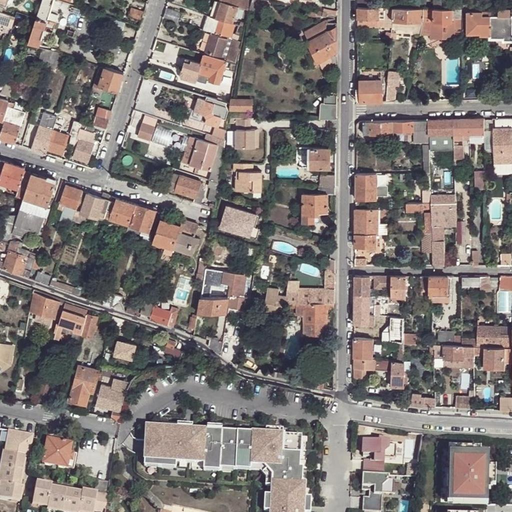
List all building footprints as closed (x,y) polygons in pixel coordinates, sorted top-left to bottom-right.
[(42,0),(37,19),(47,22),(49,14),(48,14),(49,9),(51,9),(53,0),(42,0)] [(220,1),(218,0),(215,0),(210,15),(216,17),(221,1),(220,1)] [(220,0),(220,1),(221,1),(238,6),(244,8),(247,9),(249,0),(220,0)] [(251,0),(249,9),(262,12),(264,3),(264,0),(251,0)] [(432,0),(433,9),(449,9),(452,9),(458,9),(460,10),(461,2),(449,2),(449,0),(432,0)] [(238,6),(221,1),(216,17),(232,22),(238,6)] [(143,10),(131,6),(128,15),(129,16),(133,17),(140,19),(143,10)] [(357,27),(392,27),(392,20),(392,8),(372,8),(357,7),(357,27)] [(165,11),(163,17),(177,21),(180,12),(166,8),(165,11)] [(392,8),(392,20),(422,20),(422,16),(423,9),(392,8)] [(433,9),(423,9),(422,16),(433,16),(433,20),(431,20),(430,37),(454,38),(454,27),(462,27),(462,10),(460,10),(458,9),(452,9),(449,9),(433,9)] [(499,15),(490,16),(491,35),(491,38),(504,37),(504,40),(511,39),(511,15),(510,15),(510,9),(499,9),(499,15)] [(2,11),(0,10),(0,23),(13,27),(16,16),(2,11)] [(490,16),(491,11),(467,12),(468,35),(491,35),(490,16)] [(207,15),(203,29),(206,30),(211,32),(211,31),(227,36),(230,26),(231,23),(216,18),(207,15)] [(47,22),(37,19),(29,43),(39,47),(42,39),(50,41),(55,25),(47,22)] [(338,26),(338,22),(326,23),(327,31),(338,26)] [(242,27),(231,23),(230,26),(235,28),(235,31),(240,32),(242,27)] [(337,50),(338,26),(327,31),(309,41),(318,61),(337,50)] [(210,34),(205,52),(221,57),(227,39),(210,34)] [(132,49),(134,42),(126,40),(123,47),(132,49)] [(116,58),(120,46),(104,41),(100,53),(116,58)] [(235,61),(239,48),(238,47),(232,45),(231,45),(226,58),(235,61)] [(53,52),(53,51),(42,48),(38,59),(49,63),(53,52)] [(337,59),(337,50),(318,61),(321,67),(323,68),(337,59)] [(58,58),(59,53),(53,51),(53,52),(49,63),(48,66),(55,68),(58,58)] [(225,59),(204,53),(201,63),(199,72),(198,74),(198,76),(207,79),(219,83),(225,60),(225,59)] [(199,72),(201,63),(185,59),(182,69),(198,74),(199,72)] [(99,87),(106,68),(101,66),(100,66),(94,85),(99,87)] [(118,92),(124,73),(106,68),(99,87),(100,87),(108,89),(118,92)] [(388,72),(387,84),(396,85),(398,85),(399,73),(388,72)] [(360,101),(382,101),(381,80),(360,80),(359,92),(356,92),(356,98),(357,100),(360,101)] [(0,94),(9,97),(12,86),(4,83),(0,94)] [(480,83),(463,83),(463,93),(463,99),(480,98),(480,83)] [(386,101),(394,100),(396,85),(387,84),(386,101)] [(336,118),(336,95),(324,94),(323,103),(321,103),(320,103),(319,118),(336,118)] [(10,101),(0,97),(0,120),(4,122),(4,121),(10,102),(10,101)] [(227,102),(207,97),(206,100),(202,113),(206,115),(207,118),(206,122),(219,126),(222,117),(225,118),(228,110),(226,106),(227,102)] [(202,113),(206,100),(199,98),(195,111),(202,113)] [(231,99),(230,103),(229,109),(251,109),(251,99),(231,99)] [(15,103),(10,102),(4,121),(5,122),(8,123),(14,107),(15,103)] [(0,134),(0,138),(15,143),(27,111),(14,107),(8,123),(5,122),(0,134)] [(56,123),(58,116),(46,112),(41,126),(54,130),(56,123)] [(106,128),(109,120),(96,116),(93,125),(106,128)] [(250,128),(250,117),(237,117),(236,146),(255,146),(255,128),(250,128)] [(431,145),(454,145),(454,143),(454,133),(453,118),(428,119),(428,141),(429,141),(431,141),(431,145)] [(454,133),(469,133),(469,118),(453,118),(454,133)] [(469,133),(483,133),(482,118),(469,118),(469,133)] [(413,119),(392,120),(392,130),(413,130),(414,130),(413,119)] [(413,142),(428,141),(428,119),(413,119),(414,130),(413,130),(413,142)] [(392,120),(365,120),(365,123),(365,133),(392,132),(392,130),(392,120)] [(80,128),(82,123),(75,121),(72,131),(74,131),(71,140),(75,142),(76,141),(80,128)] [(155,126),(142,122),(138,135),(151,140),(155,126)] [(62,125),(56,123),(54,130),(48,149),(64,155),(70,136),(60,132),(62,125)] [(48,149),(54,130),(41,126),(32,148),(46,153),(48,149)] [(494,163),(511,162),(511,127),(493,128),(494,163)] [(85,129),(80,128),(76,141),(78,142),(73,157),(89,162),(95,145),(84,141),(87,130),(85,129)] [(216,130),(214,136),(225,139),(226,131),(218,130),(216,130)] [(466,143),(469,143),(469,142),(469,133),(454,133),(454,143),(466,143)] [(469,142),(483,141),(483,133),(469,133),(469,142)] [(214,136),(208,134),(206,141),(217,144),(224,146),(225,139),(214,136)] [(217,144),(206,141),(191,136),(190,138),(194,139),(192,147),(196,149),(192,164),(210,170),(212,165),(211,165),(217,144)] [(183,161),(192,164),(196,149),(192,147),(194,139),(190,138),(183,161)] [(454,151),(454,161),(463,161),(463,157),(467,157),(466,143),(454,143),(454,145),(454,151)] [(220,174),(224,146),(217,144),(211,165),(212,165),(210,170),(209,175),(212,176),(212,172),(220,174)] [(299,167),(308,167),(308,147),(307,146),(301,147),(299,147),(299,167)] [(308,147),(308,167),(328,167),(328,147),(308,147)] [(25,168),(5,161),(0,177),(0,181),(5,183),(18,187),(19,187),(22,179),(25,168)] [(248,170),(249,162),(234,162),(234,170),(237,170),(236,190),(253,190),(253,188),(261,188),(261,170),(252,170),(248,170)] [(22,179),(29,181),(31,173),(32,170),(25,168),(22,179)] [(474,188),(484,187),(483,170),(474,170),(474,188)] [(212,176),(211,180),(218,183),(220,174),(212,172),(212,176)] [(24,197),(23,198),(48,206),(56,181),(31,173),(29,181),(24,197)] [(170,188),(176,190),(181,175),(174,173),(170,188)] [(355,174),(355,198),(375,198),(375,173),(355,174)] [(181,175),(176,190),(195,196),(197,191),(200,182),(181,175)] [(321,186),(335,187),(335,175),(322,175),(321,186)] [(16,195),(24,197),(29,181),(22,179),(19,187),(18,187),(16,195)] [(211,180),(209,180),(207,186),(211,187),(217,189),(218,183),(211,180)] [(59,203),(75,209),(81,192),(82,190),(65,184),(59,203)] [(335,195),(335,187),(321,186),(320,185),(320,194),(328,194),(328,195),(335,195)] [(217,194),(217,189),(211,187),(209,200),(216,201),(217,194)] [(193,202),(201,204),(204,193),(197,191),(195,196),(193,202)] [(75,209),(75,210),(81,212),(85,201),(83,200),(85,193),(81,192),(75,209)] [(85,201),(81,212),(88,214),(97,218),(104,198),(85,192),(85,193),(83,200),(85,201)] [(328,194),(320,194),(303,194),(303,222),(315,222),(315,215),(315,212),(319,212),(328,212),(328,195),(328,194)] [(105,216),(129,224),(134,211),(136,204),(112,196),(110,200),(105,216)] [(23,198),(23,200),(17,216),(14,224),(23,227),(31,229),(39,232),(48,206),(23,198)] [(97,218),(104,220),(105,216),(110,200),(104,198),(97,218)] [(448,219),(456,219),(455,201),(448,201),(430,202),(430,208),(430,212),(430,217),(440,217),(440,214),(448,214),(448,219)] [(422,202),(405,203),(405,210),(422,210),(422,208),(422,202)] [(81,212),(75,210),(75,209),(59,203),(57,208),(63,211),(59,220),(70,224),(72,220),(80,221),(86,220),(88,214),(81,212)] [(136,204),(134,211),(136,212),(131,225),(138,227),(149,231),(156,210),(136,204)] [(253,226),(257,213),(227,205),(221,227),(250,235),(253,226)] [(355,208),(355,217),(377,217),(377,208),(355,208)] [(421,228),(421,233),(431,233),(431,232),(430,217),(430,212),(424,212),(424,221),(426,228),(421,228)] [(12,232),(14,224),(17,216),(9,213),(6,214),(3,217),(0,227),(0,237),(7,240),(10,239),(12,232)] [(431,240),(444,240),(443,226),(456,225),(456,219),(448,219),(448,214),(440,214),(440,217),(430,217),(431,232),(431,233),(431,240)] [(355,217),(354,233),(375,233),(377,233),(377,223),(377,217),(355,217)] [(160,221),(177,226),(177,225),(160,219),(152,241),(168,247),(169,244),(154,239),(160,221)] [(198,224),(183,219),(180,226),(176,240),(191,244),(194,236),(198,224)] [(170,244),(177,226),(160,221),(154,239),(169,244),(170,244)] [(377,223),(377,233),(385,233),(385,223),(377,223)] [(21,235),(23,227),(14,224),(12,232),(21,235)] [(129,224),(126,232),(135,235),(138,227),(131,225),(129,224)] [(176,240),(180,226),(177,226),(170,244),(169,247),(168,247),(167,249),(172,251),(173,248),(176,240)] [(256,227),(253,226),(250,235),(257,237),(260,228),(256,227)] [(22,235),(31,229),(23,227),(21,235),(22,235)] [(354,233),(354,245),(367,245),(374,245),(375,233),(354,233)] [(431,233),(421,233),(421,251),(431,251),(431,240),(431,233)] [(191,244),(176,240),(173,248),(193,254),(194,248),(197,248),(200,238),(194,236),(191,244)] [(431,251),(432,265),(445,265),(445,240),(444,240),(431,240),(431,251)] [(457,265),(461,265),(460,258),(470,258),(470,243),(456,244),(457,265)] [(3,269),(21,275),(23,269),(27,257),(16,253),(18,247),(10,244),(8,251),(9,251),(5,263),(3,269)] [(25,277),(28,277),(32,269),(35,259),(37,253),(21,248),(18,247),(16,253),(27,257),(23,269),(27,271),(25,277)] [(35,259),(32,269),(36,271),(40,261),(35,259)] [(329,270),(326,269),(325,272),(324,290),(287,289),(285,295),(284,303),(295,303),(325,303),(334,303),(334,295),(334,272),(329,270)] [(34,280),(47,284),(50,276),(38,271),(36,276),(34,280)] [(228,295),(230,295),(234,272),(223,271),(222,283),(230,284),(228,295)] [(234,272),(230,295),(244,297),(247,274),(234,272)] [(354,274),(354,294),(369,294),(369,286),(369,275),(354,274)] [(391,275),(375,275),(375,287),(374,287),(377,287),(391,287),(391,275)] [(391,287),(391,295),(404,296),(405,296),(405,275),(391,275),(391,287)] [(429,275),(429,276),(429,289),(429,296),(432,296),(432,293),(446,294),(447,294),(448,290),(450,290),(450,280),(447,279),(447,275),(429,275)] [(481,275),(462,275),(462,284),(465,285),(475,285),(480,285),(481,275)] [(511,287),(511,278),(499,278),(499,288),(511,287)] [(56,288),(70,293),(72,287),(58,283),(56,288)] [(201,283),(199,296),(204,297),(209,297),(210,284),(201,283)] [(260,310),(283,313),(284,303),(285,295),(277,295),(278,289),(267,287),(265,303),(262,302),(260,310)] [(34,291),(30,310),(55,318),(59,305),(60,302),(60,301),(34,291)] [(95,301),(102,303),(104,297),(105,293),(99,291),(95,301)] [(354,294),(354,322),(373,323),(374,314),(374,313),(369,312),(369,302),(369,294),(354,294)] [(154,307),(157,298),(147,295),(141,310),(140,312),(151,316),(154,307)] [(102,303),(114,307),(116,301),(104,297),(102,303)] [(209,297),(204,297),(202,307),(202,308),(226,308),(228,297),(209,297)] [(229,297),(228,308),(244,309),(247,297),(244,297),(229,297)] [(88,310),(66,303),(59,324),(62,325),(74,328),(74,330),(82,333),(87,313),(88,310)] [(325,303),(295,303),(295,316),(302,316),(303,335),(326,335),(325,309),(325,303)] [(126,311),(136,315),(137,309),(128,305),(126,311)] [(171,313),(154,307),(151,316),(150,320),(167,325),(169,317),(171,313)] [(169,317),(176,320),(179,310),(172,308),(171,313),(169,317)] [(98,316),(87,313),(82,333),(81,333),(92,336),(98,316)] [(382,339),(404,341),(404,334),(404,318),(389,316),(389,319),(392,319),(391,333),(382,332),(382,339)] [(173,328),(176,320),(169,317),(167,325),(173,328)] [(62,325),(59,324),(58,325),(57,324),(53,338),(59,339),(61,334),(60,332),(62,325)] [(461,345),(473,345),(485,346),(511,346),(511,325),(478,324),(478,338),(462,338),(461,345)] [(438,329),(438,344),(443,344),(454,344),(455,335),(454,330),(438,329)] [(404,334),(404,341),(415,343),(416,334),(404,334)] [(354,337),(354,356),(372,358),(372,339),(354,337)] [(169,341),(166,347),(172,350),(174,344),(169,341)] [(207,346),(220,355),(222,345),(222,342),(208,341),(207,346)] [(434,344),(434,354),(443,354),(443,344),(438,344),(434,344)] [(463,355),(474,355),(473,345),(461,345),(454,344),(443,344),(443,354),(443,358),(463,358),(463,355)] [(0,364),(2,367),(8,363),(11,347),(0,345),(0,364)] [(231,363),(238,367),(240,351),(222,345),(220,355),(231,363)] [(511,346),(485,346),(484,361),(504,361),(511,361),(511,346)] [(179,359),(181,354),(182,352),(175,349),(174,351),(173,355),(175,356),(174,358),(179,359)] [(385,350),(384,359),(392,359),(393,351),(385,350)] [(463,366),(474,366),(474,355),(463,355),(463,358),(463,364),(463,366)] [(354,356),(353,366),(361,367),(375,368),(376,358),(372,358),(354,356)] [(384,359),(376,358),(375,368),(391,370),(392,361),(392,359),(384,359)] [(404,362),(392,361),(391,370),(391,386),(403,386),(403,376),(404,370),(404,362)] [(100,370),(99,370),(79,365),(69,400),(86,404),(89,391),(94,392),(100,370)] [(17,376),(14,388),(23,390),(25,377),(17,376)] [(312,386),(322,389),(322,387),(324,377),(315,376),(312,386)] [(103,379),(101,384),(118,388),(121,380),(119,380),(114,382),(103,379)] [(124,394),(130,382),(121,380),(118,388),(101,384),(96,405),(114,409),(112,419),(119,420),(122,404),(124,394)] [(324,396),(314,394),(313,400),(323,402),(324,396)] [(460,408),(475,408),(474,397),(474,396),(456,395),(455,407),(460,408)] [(412,404),(435,406),(435,398),(421,396),(413,396),(412,404)] [(271,434),(148,428),(146,469),(264,475),(268,480),(265,511),(304,511),(305,507),(305,499),(307,469),(301,468),(302,436),(284,435),(277,435),(271,434)] [(3,453),(17,502),(19,502),(21,487),(18,486),(24,456),(27,457),(28,448),(25,436),(0,431),(0,440),(2,446),(4,447),(3,453)] [(70,454),(72,444),(47,440),(42,464),(66,469),(69,461),(69,458),(70,454)] [(389,442),(380,440),(380,443),(364,442),(364,457),(371,457),(376,457),(376,461),(371,461),(366,461),(365,474),(382,475),(383,459),(395,460),(396,446),(389,445),(389,442)] [(459,448),(437,448),(435,503),(487,504),(496,504),(496,452),(474,452),(474,448),(470,448),(470,443),(459,443),(459,448)] [(0,498),(17,502),(3,453),(2,452),(0,461),(0,498)] [(365,474),(363,474),(362,490),(370,490),(375,490),(374,497),(369,497),(364,497),(363,510),(383,511),(384,492),(395,493),(396,479),(391,479),(391,475),(382,475),(365,474)] [(92,511),(93,511),(103,511),(104,511),(109,483),(100,481),(98,490),(94,490),(94,493),(81,490),(80,493),(50,488),(51,485),(38,483),(45,507),(47,507),(46,510),(56,511),(92,511)] [(32,505),(45,507),(38,483),(35,482),(32,505)] [(435,503),(430,503),(430,511),(486,511),(487,504),(435,503)]
